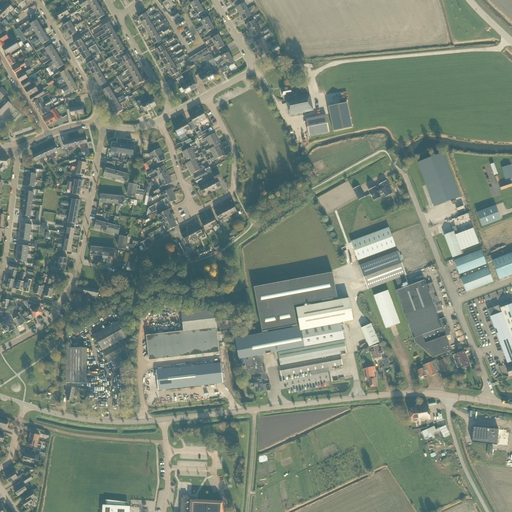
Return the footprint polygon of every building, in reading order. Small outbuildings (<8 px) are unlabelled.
[(16,0),(19,5),(20,5),(22,9),(27,6),(25,1),(24,0),(16,0)] [(88,3),(93,0),(86,0),(87,1),(80,5),(82,8),(85,6),(89,4),(88,3)] [(91,9),(98,5),(95,0),(93,0),(88,3),(89,4),(91,8),(87,10),(88,12),(92,10),(91,9)] [(194,10),(200,6),(197,0),(190,4),(193,8),(189,10),(190,12),(194,10)] [(8,14),(13,9),(8,3),(3,8),(8,14)] [(239,14),(248,9),(244,3),(235,8),(239,14)] [(95,14),(101,10),(98,5),(91,9),(92,10),(94,13),(90,15),(91,17),(95,15),(95,14)] [(196,14),(193,16),(194,18),(198,15),(197,15),(203,12),(203,11),(200,6),(194,10),(196,14)] [(69,10),(68,7),(65,8),(56,14),(60,20),(69,14),(67,12),(69,10)] [(12,17),(8,14),(3,8),(0,10),(0,15),(3,19),(6,16),(10,19),(12,17)] [(248,9),(239,14),(243,21),(251,16),(248,9)] [(95,14),(95,15),(97,18),(93,20),(94,22),(95,22),(96,23),(99,22),(98,19),(105,16),(101,10),(95,14)] [(148,18),(150,17),(148,14),(150,13),(148,11),(144,13),(145,14),(138,18),(142,23),(148,19),(148,18)] [(151,24),(149,20),(153,18),(152,16),(150,17),(148,18),(148,19),(142,23),(145,28),(151,24)] [(204,27),(211,23),(207,18),(201,22),(203,26),(200,28),(201,30),(204,28),(204,27)] [(73,27),(73,26),(71,23),(74,21),(73,19),(69,21),(70,22),(63,26),(67,31),(73,27)] [(155,30),(154,29),(152,26),(160,21),(159,19),(155,22),(155,21),(151,24),(145,28),(148,34),(155,30)] [(28,33),(31,31),(33,30),(39,26),(36,20),(30,24),(32,27),(23,32),(24,35),(28,33)] [(249,32),(258,27),(254,20),(245,25),(249,32)] [(105,32),(112,28),(109,23),(102,27),(104,30),(94,36),(96,39),(102,35),(106,33),(105,32)] [(204,27),(204,28),(206,31),(203,33),(204,35),(208,33),(207,33),(214,29),(211,23),(204,27)] [(73,27),(67,31),(70,37),(77,33),(76,32),(74,28),(76,27),(78,26),(76,24),(73,26),(73,27)] [(36,35),(43,31),(39,26),(33,30),(36,35)] [(158,35),(157,34),(156,32),(160,30),(158,27),(154,29),(155,30),(148,34),(151,39),(158,35)] [(258,27),(249,32),(253,38),(261,33),(258,27)] [(109,38),(115,34),(112,28),(105,32),(106,33),(108,36),(102,40),(103,42),(109,38)] [(39,40),(46,36),(43,31),(36,35),(39,40)] [(10,41),(5,32),(0,34),(0,47),(5,45),(10,41)] [(158,35),(151,39),(154,45),(161,41),(158,36),(162,34),(161,32),(157,34),(158,35)] [(112,43),(118,39),(115,34),(109,38),(111,42),(107,44),(108,46),(112,44),(112,43)] [(214,45),(221,41),(218,35),(213,38),(212,35),(206,39),(207,41),(211,39),(214,43),(210,46),(211,48),(215,45),(214,45)] [(46,36),(39,40),(37,41),(39,43),(41,42),(42,45),(49,41),(46,36)] [(84,45),(84,44),(81,41),(85,39),(84,37),(80,39),(80,40),(74,44),(77,49),(84,45)] [(257,50),(266,45),(262,38),(254,43),(257,50)] [(115,48),(122,44),(118,39),(112,43),(112,44),(114,47),(110,49),(112,51),(115,49),(115,48)] [(17,44),(14,40),(2,48),(7,56),(20,48),(19,48),(24,45),(21,42),(17,44)] [(214,45),(215,45),(217,49),(213,51),(216,55),(223,50),(222,48),(224,46),(221,41),(214,45)] [(87,51),(87,50),(85,46),(88,44),(87,42),(84,44),(84,45),(77,49),(81,55),(87,51)] [(166,51),(165,50),(163,47),(167,45),(166,43),(162,45),(162,46),(156,50),(159,55),(166,51)] [(115,48),(115,49),(117,52),(114,55),(115,57),(119,54),(118,54),(125,50),(122,44),(115,48)] [(46,55),(48,54),(54,50),(51,45),(45,49),(47,52),(45,53),(46,55)] [(266,45),(257,50),(261,56),(270,51),(266,45)] [(87,51),(81,55),(84,60),(91,56),(88,52),(91,50),(90,48),(87,50),(87,51)] [(169,56),(168,56),(166,52),(170,50),(169,48),(165,50),(166,51),(159,55),(162,60),(169,56)] [(13,58),(22,52),(20,49),(11,54),(6,58),(11,66),(16,63),(13,58)] [(43,57),(44,60),(50,57),(51,59),(57,55),(54,50),(48,54),(46,55),(43,57)] [(172,62),(171,61),(170,59),(174,57),(172,53),(168,56),(169,56),(162,60),(165,66),(172,62)] [(225,62),(231,58),(228,53),(221,57),(224,61),(220,63),(222,65),(225,63),(225,62)] [(49,68),(60,60),(57,55),(51,59),(53,62),(47,65),(49,68)] [(124,64),(131,60),(128,55),(121,59),(123,62),(120,63),(120,64),(118,65),(119,68),(125,65),(124,64)] [(97,66),(96,65),(94,62),(98,60),(96,58),(93,60),(93,61),(87,65),(90,70),(97,66)] [(225,62),(225,63),(227,66),(224,69),(225,71),(229,68),(228,68),(235,64),(231,58),(225,62)] [(175,67),(175,66),(173,63),(176,61),(175,59),(171,61),(172,62),(165,66),(168,71),(175,67)] [(60,60),(49,68),(50,70),(56,67),(57,69),(64,66),(60,60)] [(127,69),(134,65),(131,60),(124,64),(125,65),(127,68),(123,70),(124,72),(128,70),(127,69)] [(29,66),(26,61),(24,62),(12,69),(15,75),(22,71),(20,68),(25,65),(27,67),(29,66)] [(100,72),(99,71),(97,67),(101,65),(100,63),(96,65),(97,66),(90,70),(93,76),(100,72)] [(175,67),(168,71),(172,77),(175,75),(178,73),(176,68),(180,66),(178,64),(175,66),(175,67)] [(130,75),(137,71),(134,65),(127,69),(128,70),(130,74),(126,76),(127,78),(131,76),(130,75)] [(103,77),(103,76),(101,73),(104,71),(103,69),(99,71),(100,72),(93,76),(96,81),(103,77)] [(205,75),(209,82),(215,79),(213,76),(217,73),(215,70),(211,72),(210,69),(205,72),(204,69),(202,70),(203,72),(205,75)] [(29,74),(31,73),(29,70),(24,73),(17,77),(20,83),(27,78),(26,76),(29,74)] [(58,82),(69,75),(66,70),(60,74),(62,76),(56,80),(58,82)] [(134,80),(140,76),(137,71),(130,75),(131,76),(133,79),(129,81),(130,83),(134,81),(134,80)] [(103,77),(96,81),(100,87),(106,83),(104,78),(107,76),(106,74),(103,76),(103,77)] [(205,75),(201,77),(199,74),(197,75),(199,79),(200,78),(203,85),(209,82),(205,75)] [(66,84),(72,80),(69,75),(58,82),(59,85),(65,81),(66,84)] [(134,80),(134,81),(136,84),(132,86),(135,90),(143,86),(141,83),(144,82),(140,76),(134,80)] [(29,87),(30,89),(35,86),(42,82),(39,77),(36,79),(37,80),(33,83),(30,84),(28,80),(21,84),(24,89),(28,87),(29,87)] [(187,85),(191,91),(197,88),(195,85),(197,84),(195,78),(192,80),(193,82),(189,84),(187,80),(185,81),(186,85),(187,85)] [(61,94),(75,85),(72,80),(66,84),(68,87),(60,91),(61,94)] [(187,85),(186,85),(183,87),(181,83),(179,84),(181,88),(182,88),(185,94),(191,91),(187,85)] [(75,85),(61,94),(62,95),(62,94),(63,96),(71,92),(72,94),(79,90),(75,85)] [(30,89),(29,87),(24,90),(29,97),(38,92),(35,86),(30,89)] [(102,91),(105,96),(112,92),(109,87),(102,91)] [(0,115),(1,116),(11,105),(5,99),(3,101),(1,99),(7,93),(2,88),(0,89),(0,115)] [(292,93),(291,88),(280,90),(282,97),(285,96),(286,100),(290,116),(313,111),(309,95),(294,98),(293,93),(292,93)] [(32,102),(45,94),(43,91),(30,99),(32,102)] [(283,161),(289,158),(257,91),(248,95),(250,98),(228,108),(235,122),(239,120),(241,122),(246,120),(258,147),(247,152),(258,175),(265,171),(264,169),(283,160),(283,161)] [(108,101),(115,97),(112,92),(105,96),(108,101)] [(115,97),(108,101),(111,106),(118,102),(121,100),(120,98),(116,100),(115,97)] [(147,102),(151,109),(156,106),(153,99),(148,101),(146,98),(144,99),(145,100),(146,102),(147,102)] [(40,110),(44,107),(39,99),(32,103),(34,106),(38,112),(41,111),(40,110)] [(136,103),(141,112),(144,110),(145,112),(151,109),(147,102),(146,102),(145,100),(141,102),(141,101),(139,102),(138,101),(136,103)] [(118,102),(111,106),(114,111),(121,107),(118,102)] [(328,106),(333,132),(352,128),(347,102),(328,106)] [(75,104),(77,114),(84,113),(83,107),(78,108),(77,104),(75,104)] [(41,111),(38,112),(41,116),(50,111),(49,110),(51,109),(49,105),(45,108),(45,107),(44,107),(40,110),(41,111)] [(47,126),(60,118),(58,114),(54,109),(50,112),(51,113),(42,118),(47,126)] [(195,113),(200,122),(201,122),(202,125),(208,122),(206,119),(201,109),(195,113)] [(195,125),(200,122),(195,113),(189,116),(192,122),(190,123),(193,130),(196,128),(195,125)] [(309,137),(329,132),(325,115),(305,119),(309,137)] [(193,130),(190,123),(187,124),(185,120),(179,123),(184,133),(190,130),(191,131),(193,130)] [(184,133),(179,123),(173,127),(180,139),(186,136),(184,133)] [(208,143),(217,139),(214,134),(205,138),(206,138),(202,140),(204,142),(207,140),(208,143)] [(81,149),(83,148),(80,138),(74,140),(76,146),(80,145),(81,149)] [(218,145),(220,144),(217,139),(208,143),(211,148),(211,149),(218,145)] [(69,152),(71,151),(69,141),(63,143),(64,149),(68,148),(69,152)] [(221,150),(218,145),(211,149),(211,148),(209,149),(212,155),(221,150)] [(55,146),(49,148),(54,158),(56,157),(54,153),(58,151),(55,146)] [(185,158),(194,153),(192,150),(195,149),(194,146),(191,148),(182,152),(185,158)] [(52,158),(54,158),(49,148),(44,151),(47,156),(51,155),(52,158)] [(155,158),(162,154),(159,148),(159,149),(158,148),(157,148),(156,149),(155,150),(156,150),(149,154),(150,156),(153,155),(155,158)] [(221,150),(212,155),(214,158),(211,159),(212,162),(215,160),(224,155),(221,150)] [(43,158),(47,156),(44,151),(39,153),(43,163),(44,162),(43,158)] [(41,164),(43,163),(39,153),(33,156),(36,161),(39,160),(41,164)] [(195,159),(196,158),(194,153),(185,158),(188,163),(195,159)] [(434,206),(459,197),(443,153),(418,162),(434,206)] [(162,154),(155,158),(156,162),(153,163),(155,165),(165,160),(162,154)] [(197,165),(195,159),(188,163),(186,164),(189,169),(197,165)] [(72,167),(85,169),(87,163),(81,162),(81,161),(79,161),(79,162),(78,162),(78,166),(72,165),(72,167)] [(197,165),(189,169),(191,174),(200,170),(203,168),(202,166),(199,167),(197,165)] [(158,176),(166,172),(163,166),(156,170),(155,168),(146,173),(148,176),(153,173),(153,174),(156,172),(158,176)] [(85,169),(72,167),(71,169),(77,170),(76,174),(77,174),(76,175),(79,176),(79,175),(84,176),(85,169)] [(123,171),(123,170),(121,170),(120,173),(117,172),(116,179),(121,181),(124,171),(123,171)] [(210,181),(215,190),(221,187),(218,181),(222,179),(217,171),(212,174),(215,179),(211,181),(210,181)] [(161,181),(169,177),(166,172),(158,176),(155,177),(156,179),(159,178),(161,181)] [(490,193),(488,189),(487,189),(486,185),(482,175),(464,182),(473,206),(491,198),(489,194),(490,193)] [(169,177),(161,181),(163,185),(160,186),(161,188),(172,183),(169,177)] [(210,181),(211,181),(210,178),(208,179),(209,182),(205,184),(209,193),(215,190),(210,181)] [(74,187),(81,188),(82,181),(75,180),(74,187)] [(380,197),(379,195),(383,192),(385,195),(391,192),(386,182),(379,185),(380,187),(379,188),(378,187),(375,189),(375,187),(369,191),(374,200),(380,197)] [(136,191),(138,192),(144,193),(144,190),(139,189),(139,186),(129,184),(128,190),(136,191)] [(209,193),(205,184),(200,187),(199,184),(197,185),(198,188),(199,187),(204,196),(209,193)] [(359,200),(365,197),(359,186),(353,189),(359,200)] [(81,188),(74,187),(73,194),(80,195),(81,188)] [(166,198),(173,194),(171,189),(160,194),(161,196),(164,195),(166,198)] [(173,194),(166,198),(167,202),(164,203),(166,205),(176,200),(173,194)] [(226,207),(231,215),(235,213),(237,216),(239,215),(238,212),(237,212),(232,204),(226,207)] [(149,208),(151,214),(157,211),(154,205),(149,208)] [(494,206),(476,213),(481,227),(500,220),(494,206)] [(227,218),(231,215),(226,207),(221,210),(226,218),(225,219),(226,222),(228,220),(227,218)] [(163,219),(171,215),(168,210),(157,215),(158,217),(161,216),(163,219)] [(220,221),(225,219),(226,218),(221,210),(215,213),(220,221)] [(166,225),(174,221),(171,215),(163,219),(160,221),(161,223),(164,221),(166,225)] [(207,219),(211,228),(216,226),(217,229),(219,227),(218,225),(217,225),(212,216),(207,219)] [(104,220),(105,217),(103,217),(102,218),(101,218),(100,222),(96,221),(95,228),(100,230),(103,220),(104,221),(104,220)] [(208,230),(211,228),(207,219),(201,222),(206,231),(207,234),(210,232),(208,230)] [(511,236),(511,220),(484,231),(489,245),(511,236)] [(166,225),(164,226),(165,229),(165,230),(165,231),(161,233),(164,237),(171,233),(169,230),(177,226),(174,221),(166,225)] [(30,233),(31,225),(20,224),(19,231),(30,233)] [(193,229),(197,238),(202,236),(203,238),(205,237),(204,234),(203,235),(198,226),(193,229)] [(357,261),(395,247),(388,228),(351,242),(357,261)] [(455,235),(453,232),(444,235),(452,258),(462,254),(460,250),(479,244),(473,228),(455,235)] [(193,240),(197,238),(193,229),(187,232),(192,241),(191,241),(192,244),(194,243),(193,240)] [(30,233),(19,231),(18,239),(29,240),(30,233)] [(72,241),(74,235),(66,234),(60,232),(59,236),(66,237),(65,239),(72,241)] [(187,249),(192,244),(191,241),(192,241),(187,232),(181,235),(186,244),(185,244),(187,249)] [(144,251),(149,248),(145,241),(140,243),(144,251)] [(70,252),(71,246),(58,244),(57,247),(64,248),(63,251),(70,252)] [(27,254),(28,247),(18,245),(16,253),(27,254)] [(106,262),(109,262),(109,259),(111,259),(111,257),(114,257),(115,250),(109,249),(108,256),(108,259),(107,259),(106,262)] [(462,273),(486,264),(481,250),(454,260),(459,275),(462,273)] [(395,279),(405,276),(406,275),(397,251),(359,265),(368,289),(395,279)] [(499,279),(511,274),(511,252),(492,261),(499,279)] [(27,254),(16,253),(15,260),(26,262),(27,254)] [(466,292),(493,282),(486,264),(462,273),(464,277),(460,278),(466,292)] [(13,283),(12,288),(16,289),(22,291),(24,280),(25,280),(26,273),(27,270),(23,269),(21,279),(21,282),(18,281),(17,284),(13,283)] [(12,288),(13,283),(16,271),(12,270),(11,276),(11,279),(8,279),(6,287),(12,288)] [(293,306),(337,297),(332,273),(253,287),(262,332),(297,325),(293,306)] [(405,276),(395,279),(399,290),(396,291),(413,338),(414,342),(433,358),(443,354),(447,352),(451,351),(446,336),(450,334),(444,318),(439,320),(436,312),(441,311),(442,309),(432,283),(426,285),(424,280),(409,286),(405,276)] [(43,291),(44,285),(35,283),(34,289),(35,289),(34,294),(41,295),(42,291),(43,291)] [(53,294),(54,288),(46,286),(44,291),(45,291),(44,296),(51,298),(52,294),(53,294)] [(99,304),(100,298),(98,298),(99,290),(84,287),(83,294),(85,294),(84,301),(99,304)] [(386,329),(400,323),(388,290),(373,296),(386,329)] [(267,390),(266,386),(266,384),(262,385),(261,379),(265,379),(264,376),(266,376),(265,372),(262,354),(274,352),(275,359),(279,358),(280,366),(279,366),(281,376),(311,370),(311,374),(329,371),(328,367),(342,364),(340,354),(346,353),(341,323),(353,320),(349,298),(296,308),(299,327),(235,339),(238,359),(246,358),(249,375),(253,374),(253,378),(254,384),(255,387),(256,392),(263,391),(267,390)] [(12,307),(13,302),(9,301),(3,300),(2,308),(8,309),(8,307),(12,307)] [(507,363),(511,361),(511,303),(504,306),(503,304),(487,310),(490,316),(507,363)] [(18,309),(19,311),(20,310),(21,312),(21,313),(22,314),(23,316),(23,317),(26,323),(31,320),(30,320),(33,319),(30,313),(28,313),(27,311),(25,312),(24,310),(22,307),(18,309)] [(37,309),(36,307),(31,309),(32,312),(35,317),(39,315),(40,315),(42,315),(42,313),(39,308),(37,309)] [(149,360),(219,352),(219,347),(218,343),(216,327),(217,327),(215,310),(181,314),(183,327),(175,328),(175,332),(146,335),(149,360)] [(18,328),(23,325),(22,324),(25,322),(21,315),(18,311),(17,312),(18,313),(18,314),(19,316),(13,320),(18,328)] [(10,332),(14,330),(12,326),(13,325),(9,318),(0,324),(2,327),(2,328),(5,333),(9,331),(10,332)] [(125,363),(122,357),(121,355),(129,350),(123,339),(128,336),(120,321),(93,335),(108,362),(112,360),(116,368),(125,363)] [(369,347),(379,342),(371,323),(360,328),(369,347)] [(377,345),(370,347),(371,348),(368,349),(369,352),(372,352),(374,359),(382,357),(381,354),(382,353),(381,351),(380,351),(377,345)] [(86,384),(87,348),(66,348),(66,383),(86,384)] [(462,356),(461,352),(453,356),(458,368),(461,367),(461,368),(468,365),(465,355),(462,356)] [(440,373),(435,360),(425,364),(422,366),(423,368),(417,370),(419,375),(419,374),(421,378),(426,375),(424,371),(427,370),(430,377),(440,373)] [(206,365),(206,362),(195,363),(196,366),(191,367),(190,364),(178,365),(178,368),(156,370),(158,390),(223,383),(221,363),(206,365)] [(374,377),(374,375),(373,372),(375,371),(374,366),(370,367),(363,369),(365,377),(367,377),(368,381),(369,381),(369,388),(375,388),(375,383),(376,383),(376,377),(374,377)] [(77,397),(78,388),(68,386),(67,395),(68,396),(67,400),(72,401),(73,397),(74,396),(77,397)] [(414,421),(430,419),(428,405),(416,407),(416,408),(409,409),(411,421),(414,420),(414,421)] [(436,430),(434,426),(421,432),(425,440),(441,432),(443,438),(450,435),(445,426),(436,430)] [(473,427),(472,442),(497,445),(498,429),(473,427)] [(498,429),(497,445),(507,446),(509,430),(498,429)] [(29,439),(38,441),(40,435),(30,433),(29,439)] [(37,445),(38,441),(29,439),(27,444),(34,446),(33,449),(40,451),(41,446),(37,445)] [(37,461),(39,452),(31,450),(30,455),(25,453),(23,461),(34,463),(34,460),(37,461)] [(17,477),(14,472),(5,477),(9,483),(16,479),(17,481),(25,477),(23,474),(17,477)] [(25,484),(33,479),(30,475),(22,480),(25,484)] [(18,496),(27,490),(22,484),(14,490),(18,496)] [(26,508),(33,503),(37,500),(32,492),(25,496),(27,499),(22,502),(26,508)] [(187,498),(187,496),(182,496),(181,496),(180,511),(225,511),(226,511),(222,511),(222,502),(195,501),(195,499),(187,498)] [(128,511),(129,508),(127,507),(127,502),(106,500),(105,506),(104,506),(103,511),(128,511)]
